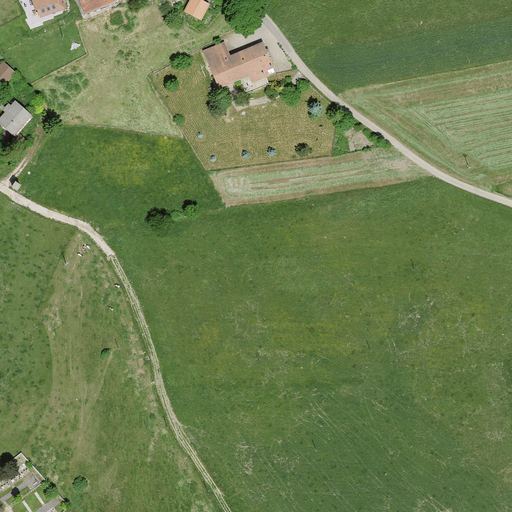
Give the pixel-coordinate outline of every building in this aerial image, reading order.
[(39,19),(65,10),(61,0),(28,0),(32,12),(36,10),(39,19)] [(76,0),(82,16),(113,5),(111,0),(76,0)] [(198,0),(190,0),(183,13),(201,23),(210,6),(198,0)] [(202,52),(217,91),(249,79),(251,84),(274,75),(263,44),(229,57),(224,44),(202,52)] [(2,63),(0,65),(0,81),(5,86),(15,74),(2,63)] [(31,117),(13,103),(0,120),(0,128),(13,140),(31,117)]
